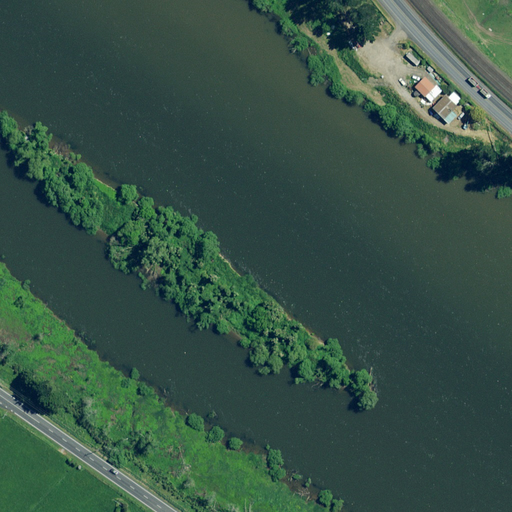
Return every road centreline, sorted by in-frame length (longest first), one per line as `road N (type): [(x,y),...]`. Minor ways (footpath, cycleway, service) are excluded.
road 1 (tertiary): [(0,395),(167,511)]
road 2 (secondary): [(511,122),(391,0)]
